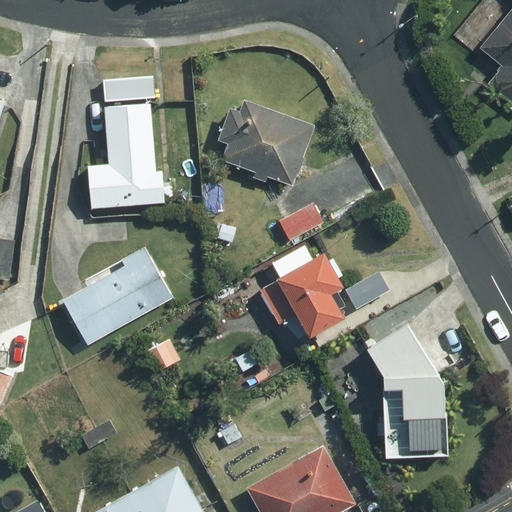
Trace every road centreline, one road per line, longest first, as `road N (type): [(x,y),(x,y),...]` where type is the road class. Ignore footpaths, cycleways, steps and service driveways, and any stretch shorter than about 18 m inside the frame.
road 1 (residential): [(341,0),(511,313)]
road 2 (residential): [(254,0),(210,11),(118,15),(27,0)]
